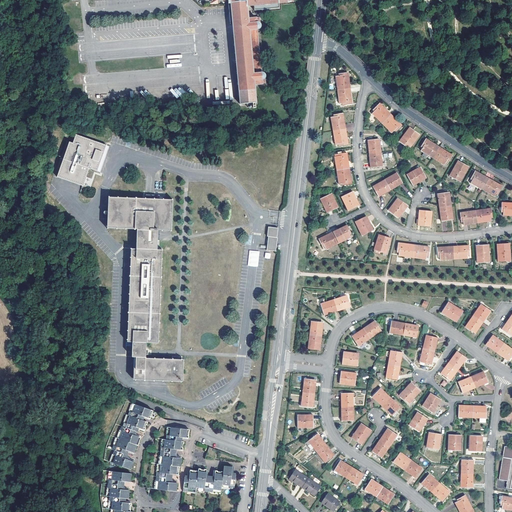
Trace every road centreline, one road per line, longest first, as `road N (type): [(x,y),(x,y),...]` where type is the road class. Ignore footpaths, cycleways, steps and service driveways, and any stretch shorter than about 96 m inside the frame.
road 1 (tertiary): [(278,361),(317,40)]
road 2 (residential): [(368,76),(410,114),(511,176)]
road 3 (residential): [(456,335),(429,317),(384,305),(339,326),(327,366)]
road 4 (residential): [(368,76),(357,152),(371,206)]
road 5 (tertiary): [(263,481),(278,361)]
